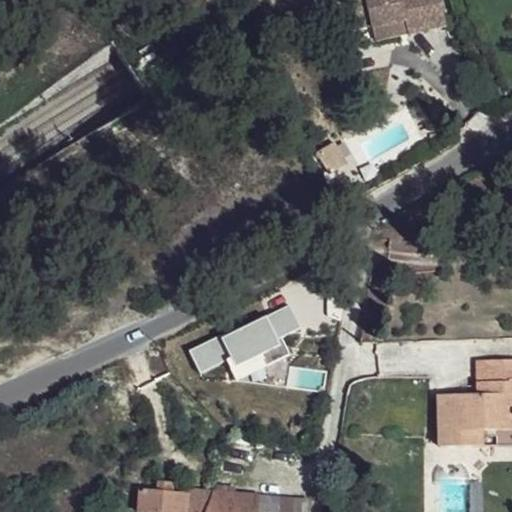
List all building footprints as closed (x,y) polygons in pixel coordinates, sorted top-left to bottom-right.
[(364,0),(370,31),(381,29),(376,0),(364,0)] [(376,0),(381,29),(385,43),(454,31),(447,0),(376,0)] [(478,393),(438,395),(437,447),(483,446),(483,432),(497,431),(511,430),(511,360),(478,360),(478,393)] [(511,430),(497,431),(498,445),(511,444),(511,430)] [(258,511),(260,496),(187,488),(185,498),(140,492),(138,511),(258,511)]
